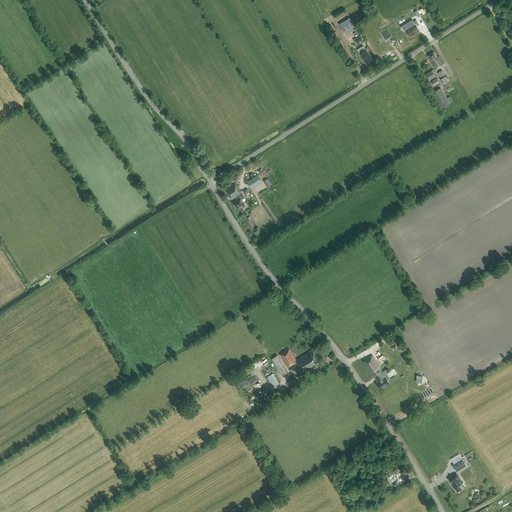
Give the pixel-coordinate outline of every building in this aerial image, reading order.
[(406,22),(404,18),(402,16),(396,20),(398,22),(400,25),(406,22)] [(356,28),(352,21),(350,18),(349,17),(339,24),(346,34),(356,28)] [(410,36),(419,31),(416,26),(419,25),(416,20),(412,22),(414,25),(406,30),(410,36)] [(373,60),(366,49),(365,49),(364,46),(358,50),(359,53),(367,64),(373,60)] [(435,70),(444,65),(438,57),(437,57),(434,52),(428,56),(431,61),(430,61),(435,70)] [(436,76),(437,75),(433,69),(426,74),(429,80),(436,76)] [(444,84),(450,81),(447,75),(446,76),(442,70),(437,73),(441,79),(440,79),(444,84)] [(433,87),(439,82),(436,78),(430,82),(433,87)] [(441,88),(432,93),(442,109),(453,101),(450,96),(447,98),(441,88)] [(251,189),(262,182),(258,175),(247,182),(251,189)] [(244,195),(235,182),(236,182),(235,182),(224,189),(231,200),(236,197),(237,199),(233,202),(233,203),(232,203),(234,206),(235,206),(237,209),(242,206),(243,207),(245,206),(241,197),(244,195)] [(399,351),(405,362),(411,358),(405,347),(399,351)] [(313,349),(308,352),(296,360),(289,348),(280,354),(288,367),(297,362),(304,373),(316,365),(315,364),(320,361),(313,349)] [(382,364),(387,361),(382,353),(376,357),(382,364)] [(282,375),(288,371),(278,354),(272,358),(282,375)] [(372,355),(363,361),(372,376),(373,376),(374,378),(375,377),(378,382),(377,382),(381,389),(390,383),(386,377),(388,376),(388,377),(389,376),(385,371),(383,372),(372,355)] [(405,369),(415,364),(412,360),(403,365),(405,369)] [(268,375),(272,386),(279,384),(274,373),(268,375)] [(466,465),(464,461),(467,459),(466,457),(463,459),(462,459),(452,465),(456,472),(466,465)] [(406,468),(403,470),(398,462),(395,465),(396,467),(396,466),(399,471),(390,477),(395,486),(406,480),(405,479),(410,476),(406,468)] [(457,473),(448,479),(454,488),(455,487),(457,491),(461,489),(459,485),(463,482),(457,473)] [(392,492),(388,486),(383,489),(387,495),(392,492)]
